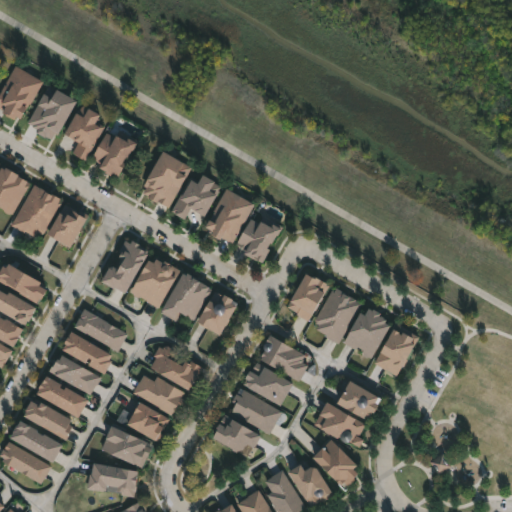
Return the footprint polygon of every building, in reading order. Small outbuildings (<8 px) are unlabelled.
[(45,81),(24,119),(20,116),(18,120),(4,113),(5,111),(0,108),(0,95),(16,65),(45,81)] [(49,84),(79,101),(62,131),(61,130),(58,135),(55,133),(51,140),(37,132),(38,129),(28,124),(49,84)] [(83,105),(91,110),(92,108),(104,115),(99,123),(106,128),(87,161),(72,153),(78,141),(66,134),(83,105)] [(107,133),(117,138),(119,135),(130,141),(131,138),(142,144),(138,151),(135,149),(119,180),(101,171),(102,169),(99,167),(101,164),(93,159),(107,133)] [(190,177),(184,187),(181,186),(169,208),(150,198),(151,197),(144,193),(146,189),(144,187),(149,178),(151,180),(167,152),(193,166),(188,175),(190,177)] [(7,167),(30,181),(29,183),(30,184),(13,214),(11,214),(7,214),(5,212),(4,209),(0,207),(0,170),(2,167),(5,169),(7,167)] [(223,187),(205,217),(191,208),(185,219),(171,212),(192,177),(199,182),(204,174),(217,181),(216,183),(223,187)] [(35,184),(54,196),(55,194),(62,198),(60,201),(62,203),(43,236),(39,233),(36,238),(11,225),(35,184)] [(255,205),(233,244),(221,237),(219,240),(208,234),(209,231),(202,227),(205,221),(213,225),(216,219),(211,216),(226,189),(255,205)] [(90,220),(74,248),(48,233),(64,205),(90,220)] [(267,215),(286,225),(281,235),(278,233),(273,243),(270,242),(267,248),(270,250),(264,262),(244,253),(246,248),(238,243),(252,216),(263,222),(267,215)] [(135,240),(150,251),(149,253),(153,256),(128,295),(118,288),(116,290),(101,280),(110,267),(117,267),(120,269),(125,261),(119,256),(121,253),(119,251),(126,240),(133,245),(135,240)] [(161,259),(167,264),(169,260),(183,272),(179,277),(180,278),(158,309),(139,296),(138,298),(133,295),(134,293),(132,291),(153,261),(157,264),(161,259)] [(12,264),(45,283),(43,287),(50,290),(44,301),(42,300),(40,304),(0,281),(0,272),(4,267),(10,268),(12,264)] [(191,273),(205,282),(215,291),(195,321),(192,319),(191,321),(185,317),(186,316),(181,312),(175,322),(161,313),(186,274),(189,276),(191,273)] [(314,276),(330,286),(308,322),(296,315),(297,313),(287,307),(307,274),(313,277),(314,276)] [(0,288),(11,295),(13,293),(40,308),(29,326),(0,310),(0,288)] [(336,288),(342,292),(341,294),(347,297),(348,296),(362,304),(339,345),(317,331),(319,326),(313,322),(332,289),(334,291),(336,288)] [(216,292),(227,298),(228,295),(237,300),(235,304),(241,308),(225,336),(210,328),(208,330),(198,324),(216,292)] [(368,308),(381,314),(380,317),(386,321),(385,323),(391,326),(374,358),(365,353),(366,351),(360,347),(359,349),(345,342),(361,313),(364,315),(368,308)] [(129,335),(119,353),(75,327),(86,309),(129,335)] [(3,317),(27,330),(17,348),(0,338),(0,314),(3,316),(3,317)] [(406,329),(420,338),(406,361),(408,362),(397,378),(376,365),(380,358),(378,357),(393,332),(395,333),(400,324),(407,328),(406,329)] [(115,361),(107,375),(67,351),(70,346),(68,345),(75,333),(115,356),(112,360),(115,361)] [(310,366),(301,382),(261,359),(265,352),(263,350),(272,335),(307,355),(305,359),(306,360),(305,363),(310,366)] [(0,342),(15,351),(9,361),(7,360),(2,367),(0,365),(0,342)] [(167,345),(179,351),(174,361),(184,366),(188,359),(205,368),(192,391),(151,368),(161,347),(165,349),(167,345)] [(66,356),(100,377),(90,395),(49,370),(53,362),(60,366),(66,356)] [(295,384),(281,406),(244,384),(257,362),(295,384)] [(144,375),(155,382),(158,377),(185,392),(182,397),(186,399),(181,409),(178,407),(173,417),(161,410),(162,409),(132,392),(139,381),(140,382),(144,375)] [(63,388),(68,391),(69,388),(91,400),(81,419),(39,397),(49,377),(65,385),(63,388)] [(350,381),(383,399),(371,420),(360,414),(359,416),(337,404),(350,381)] [(240,389),(283,412),(271,434),(232,413),(237,404),(233,401),(240,389)] [(34,402),(43,407),(45,404),(75,421),(72,426),(75,428),(70,437),(69,436),(66,441),(26,417),(34,402)] [(169,425),(158,443),(129,425),(143,403),(170,419),(167,424),(169,425)] [(364,439),(360,448),(341,438),(338,439),(321,429),(315,424),(328,403),(367,424),(360,437),(364,439)] [(262,437),(254,450),(246,446),(241,455),(213,439),(227,416),(262,437)] [(26,422),(42,432),(41,433),(65,446),(55,464),(11,439),(19,425),(23,427),(26,422)] [(152,448),(142,467),(101,450),(111,425),(151,442),(149,447),(152,448)] [(332,439),(358,465),(354,469),(359,474),(356,477),(357,479),(350,486),(345,481),(340,486),(314,458),(332,439)] [(52,467),(43,484),(4,461),(5,460),(1,457),(10,442),(52,467)] [(430,462),(438,475),(451,467),(442,454),(430,462)] [(141,473),(138,491),(135,491),(134,498),(121,495),(122,494),(120,493),(121,488),(110,486),(108,493),(91,490),(96,464),(141,473)] [(300,465),(304,471),(311,466),(317,468),(332,493),(334,492),(335,494),(323,502),(321,500),(312,506),(308,499),(306,500),(289,473),(300,465)] [(307,508),(300,511),(298,511),(296,511),(278,511),(275,507),(276,506),(268,495),(272,492),(266,482),(282,471),(307,508)] [(242,511),(238,505),(259,491),(273,511),(242,511)] [(0,511),(4,511),(8,508),(0,500),(0,511)] [(119,511),(141,500),(148,511),(119,511)]
